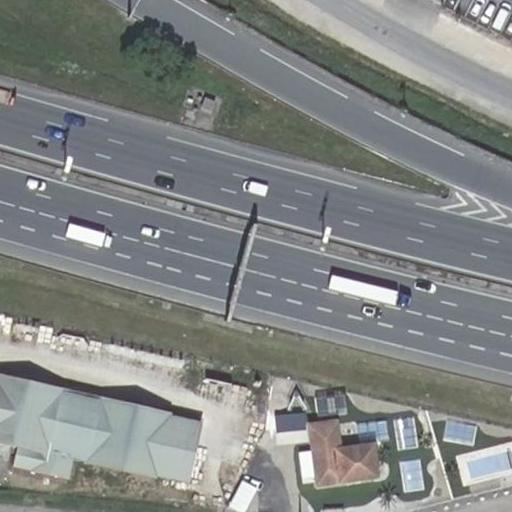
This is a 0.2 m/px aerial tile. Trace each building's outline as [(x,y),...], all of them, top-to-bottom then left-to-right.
[(44,451),(56,393),(0,380),(0,441),(15,445),(44,451)] [(98,402),(56,393),(44,451),(15,445),(9,468),(65,479),(70,457),(84,460),(98,402)] [(193,424),(98,402),(84,460),(180,481),(193,424)] [(319,485),(376,478),(372,448),(340,452),(337,424),(311,427),(319,485)] [(468,480),(511,470),(511,442),(462,453),(468,480)]
